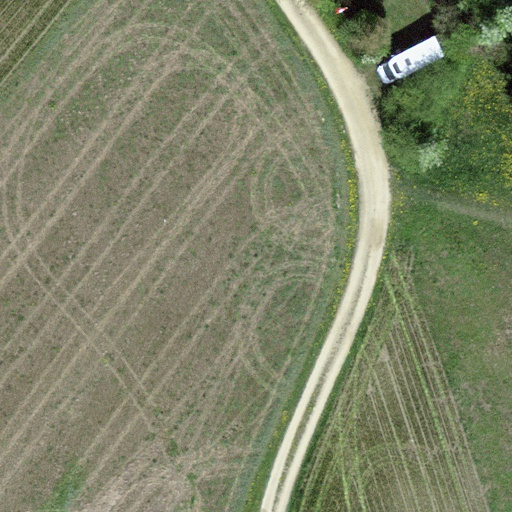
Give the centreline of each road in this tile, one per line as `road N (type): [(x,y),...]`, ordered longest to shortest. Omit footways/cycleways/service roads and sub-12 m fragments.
road 1 (track): [(376,163),(369,254),(272,511)]
road 2 (track): [(287,0),(346,83),(376,163)]
